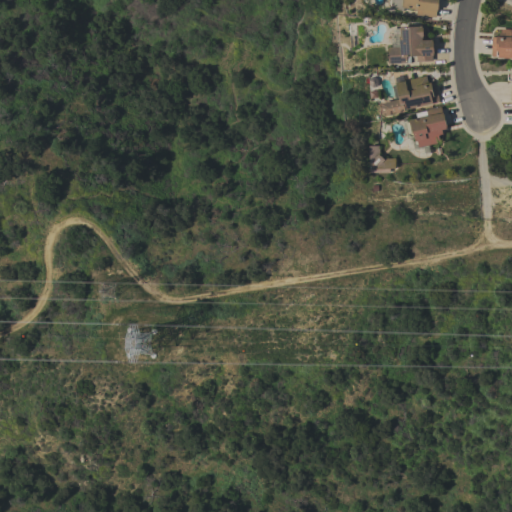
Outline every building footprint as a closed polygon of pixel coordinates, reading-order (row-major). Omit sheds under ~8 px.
[(438,0),(438,10),(437,10),(437,11),(436,11),(435,17),(416,15),(416,9),(403,8),(403,11),(391,8),(391,0),(438,0)] [(388,64),(387,47),(400,47),(399,36),(400,36),(399,27),(425,26),(425,40),(432,39),(433,55),(432,55),(432,61),(416,61),(416,55),(407,56),(407,63),(388,64)] [(511,57),(497,57),(497,56),(491,56),(492,37),(496,37),(496,35),(498,36),(499,32),(500,32),(500,29),(511,29),(511,57)] [(381,113),(380,107),(381,105),(381,103),(399,99),(395,83),(426,75),(428,83),(430,82),(430,83),(435,82),(439,102),(404,110),(405,112),(383,116),(383,115),(381,113)] [(418,147),(417,144),(413,145),(412,140),(414,140),(413,136),(407,138),(404,123),(409,122),(408,120),(416,118),(415,113),(426,111),(425,110),(440,106),(442,112),(443,114),(446,127),(446,128),(446,129),(442,130),(443,134),(438,135),(440,142),(418,147)] [(379,145),(379,155),(383,158),(395,158),(395,168),(389,168),(389,174),(369,174),(368,145),(379,145)]
